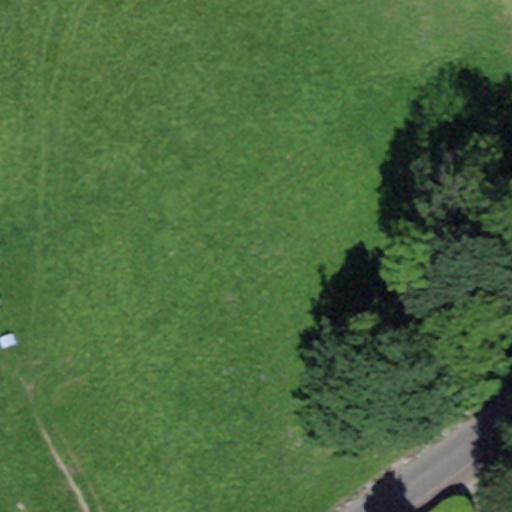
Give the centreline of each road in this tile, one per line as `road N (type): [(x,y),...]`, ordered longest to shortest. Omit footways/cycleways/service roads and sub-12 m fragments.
road 1 (residential): [(511,415),(379,511)]
road 2 (track): [(29,382),(85,511)]
